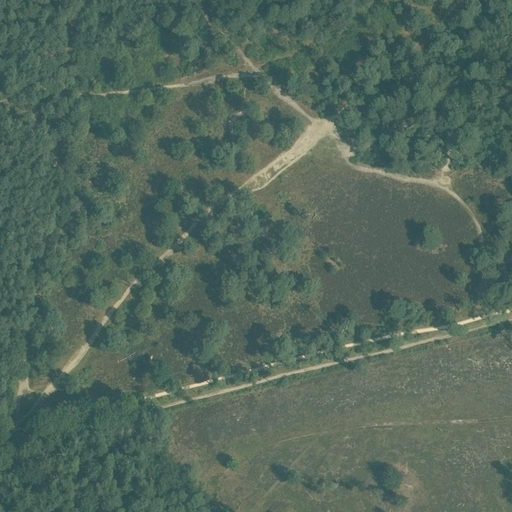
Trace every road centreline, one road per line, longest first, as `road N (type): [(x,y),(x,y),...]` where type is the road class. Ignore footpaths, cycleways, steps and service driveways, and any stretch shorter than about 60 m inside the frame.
road 1 (track): [(456,0),(250,185),(207,209),(14,435)]
road 2 (track): [(7,446),(511,321)]
road 3 (unknown): [(84,0),(46,190),(52,237),(34,273),(24,389),(7,446)]
